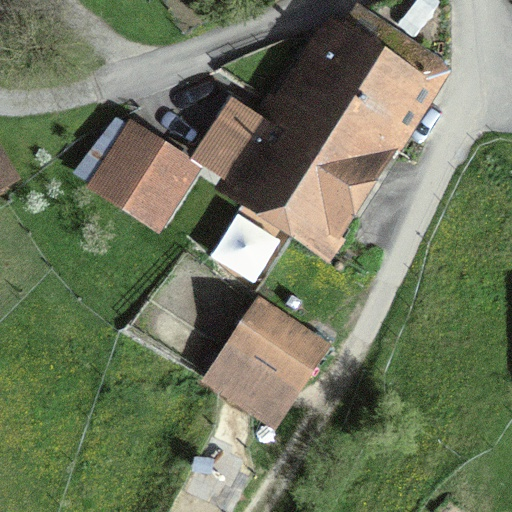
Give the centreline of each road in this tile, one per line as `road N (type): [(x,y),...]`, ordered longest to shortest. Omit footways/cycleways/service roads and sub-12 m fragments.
road 1 (unclassified): [(334,388),(489,55),(474,0)]
road 2 (track): [(252,511),(334,388)]
